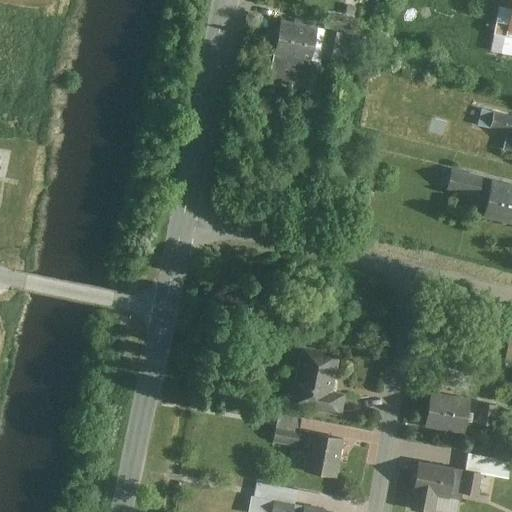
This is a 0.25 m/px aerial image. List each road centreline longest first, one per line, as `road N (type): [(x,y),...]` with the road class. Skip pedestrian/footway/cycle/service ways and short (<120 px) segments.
road 1 (residential): [(411,274),(374,511)]
road 2 (residential): [(183,218),(411,274)]
road 3 (tertiary): [(183,218),(226,0)]
road 4 (tertiary): [(125,511),(164,308)]
road 5 (residential): [(164,308),(0,276)]
